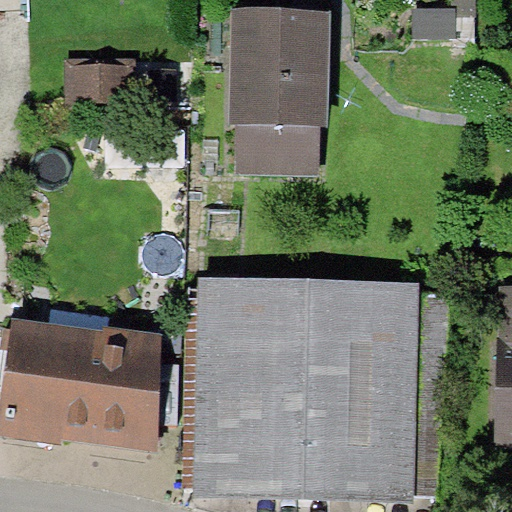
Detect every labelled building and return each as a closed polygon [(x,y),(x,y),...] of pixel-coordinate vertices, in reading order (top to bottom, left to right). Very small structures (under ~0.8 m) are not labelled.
[(345,28),(244,24),(239,188),(319,191),(321,137),(341,137),(345,28)] [(198,40),(153,38),(151,82),(197,84),(198,40)] [(142,72),(74,69),(72,123),(140,126),(142,72)] [(511,283),(497,283),(491,440),(511,440),(511,283)] [(452,298),(199,289),(192,492),(445,501),(452,298)] [(170,341),(21,328),(9,456),(159,469),(170,341)]
